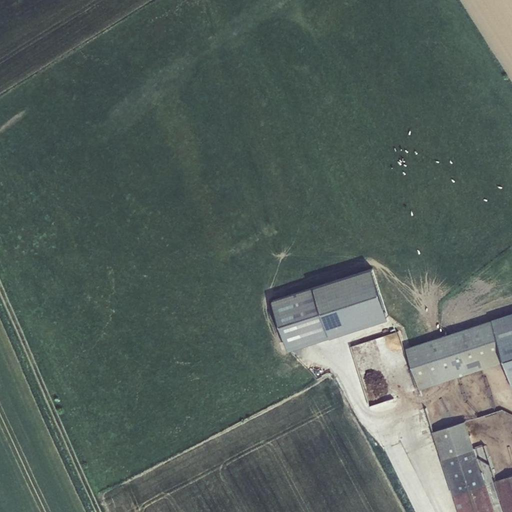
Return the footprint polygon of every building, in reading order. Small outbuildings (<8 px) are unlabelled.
[(373,267),(273,299),(289,350),(390,318),(373,267)] [(511,312),(406,347),(420,389),(506,361),(511,380),(511,312)] [(392,392),(367,397),(368,404),(393,399),(392,392)] [(465,421),(433,431),(459,511),(495,511),(486,483),(485,484),(465,421)] [(511,511),(511,474),(495,480),(505,511),(511,511)]
